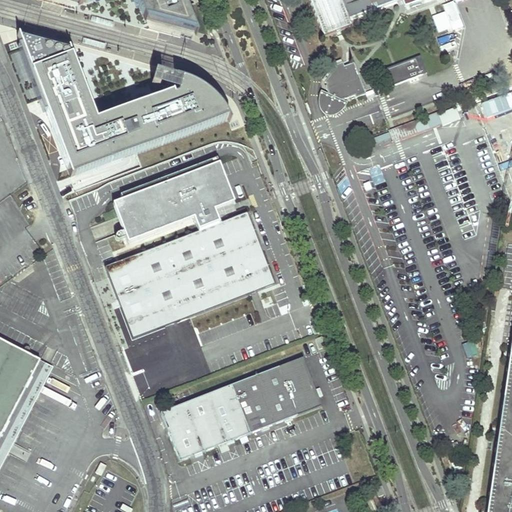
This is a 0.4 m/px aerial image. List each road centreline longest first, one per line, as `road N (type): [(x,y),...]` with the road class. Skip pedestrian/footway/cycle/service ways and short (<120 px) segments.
road 1 (residential): [(444,511),(243,0)]
road 2 (residential): [(215,0),(408,511)]
road 3 (unclassified): [(0,79),(155,475),(156,511)]
road 4 (unknown): [(334,124),(493,54),(490,0)]
